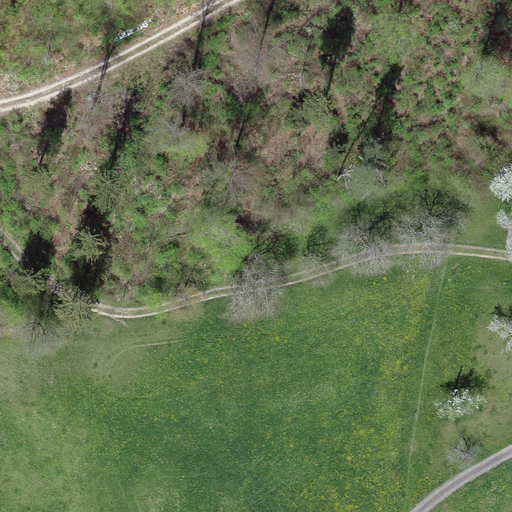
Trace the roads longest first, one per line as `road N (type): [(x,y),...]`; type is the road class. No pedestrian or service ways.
road 1 (track): [(37,274),(87,305),(143,310),(293,278),(369,252),(449,247)]
road 2 (track): [(0,103),(111,62),(227,0)]
